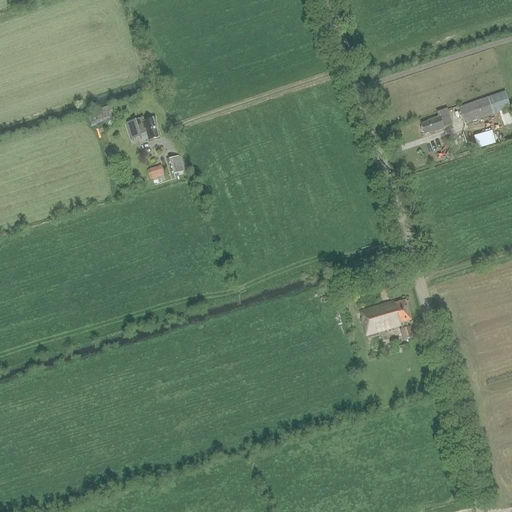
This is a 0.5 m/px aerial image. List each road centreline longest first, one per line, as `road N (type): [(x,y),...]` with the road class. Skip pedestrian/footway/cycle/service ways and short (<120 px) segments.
road 1 (tertiary): [(478,511),(419,281),(323,0)]
road 2 (track): [(348,70),(173,127),(165,140)]
road 3 (track): [(355,89),(511,38)]
